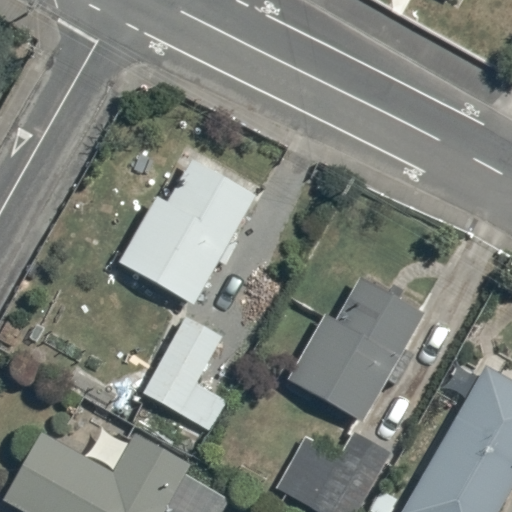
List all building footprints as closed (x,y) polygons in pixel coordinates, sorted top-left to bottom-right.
[(170,207),(161,201),(123,264),(201,311),(229,265),(235,269),(244,253),(236,248),(263,203),(196,163),(170,207)] [(434,315),(368,278),(343,322),(332,316),(294,383),(368,426),(393,382),(402,388),(420,357),(413,352),(434,315)] [(191,319),(189,322),(147,396),(206,430),(224,399),(201,386),(228,340),(191,319)] [(507,511),(511,504),(511,380),(495,370),(413,511),(507,511)] [(341,458),(311,439),(279,488),(316,511),(365,511),(401,457),(359,430),(341,458)] [(14,507),(18,510),(22,511),(176,511),(201,468),(141,434),(119,473),(54,436),(14,507)]
